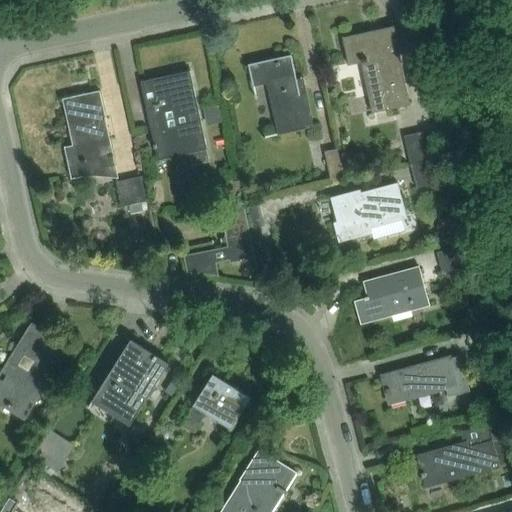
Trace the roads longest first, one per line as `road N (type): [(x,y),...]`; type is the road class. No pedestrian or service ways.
road 1 (residential): [(360,511),(324,368),(292,318),(246,301),(90,286),(43,273),(26,250),(0,130)]
road 2 (residential): [(0,52),(235,0)]
